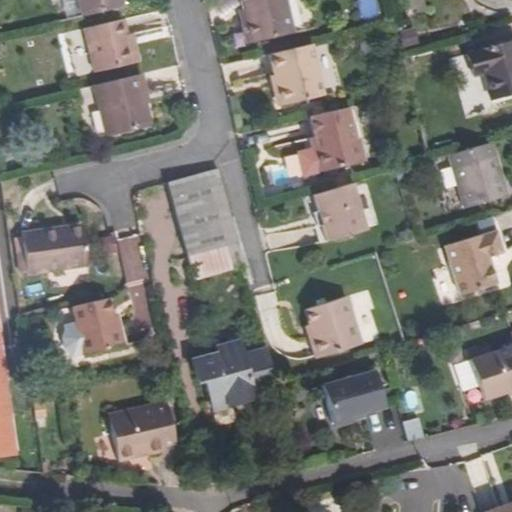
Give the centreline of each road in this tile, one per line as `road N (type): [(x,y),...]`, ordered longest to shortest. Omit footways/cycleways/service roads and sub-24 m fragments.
road 1 (residential): [(39,486),(211,505),(511,429)]
road 2 (residential): [(57,186),(216,151),(180,0)]
